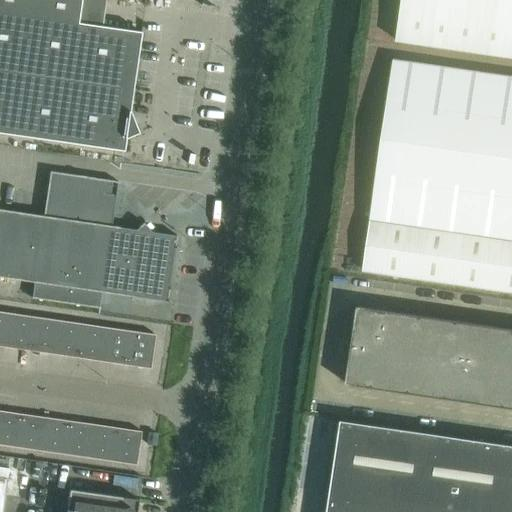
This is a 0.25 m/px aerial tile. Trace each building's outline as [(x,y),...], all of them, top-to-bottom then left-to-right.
[(0,0),(0,133),(124,151),(126,138),(138,133),(130,111),(141,33),(78,23),(81,0),(0,0)] [(511,0),(402,0),(397,41),(450,49),(511,57),(511,0)] [(511,78),(394,61),(363,271),(511,292),(511,78)] [(31,299),(99,308),(99,309),(102,293),(167,302),(177,236),(151,232),(143,223),(135,230),(111,226),(118,182),(117,182),(50,172),(43,216),(0,209),(0,277),(33,283),(31,299)] [(358,307),(353,346),(378,349),(384,311),(358,307)] [(384,311),(378,349),(403,353),(409,314),(384,311)] [(0,312),(0,346),(7,348),(11,314),(0,312)] [(11,314),(7,348),(30,351),(35,318),(11,314)] [(409,314),(403,353),(429,357),(434,318),(409,314)] [(35,318),(30,351),(54,355),(59,321),(35,318)] [(434,318),(429,357),(454,360),(460,322),(434,318)] [(59,321),(54,355),(78,358),(83,325),(59,321)] [(460,322),(454,360),(479,364),(485,325),(460,322)] [(83,325),(78,358),(102,362),(107,328),(83,325)] [(485,325),(479,364),(505,368),(510,329),(485,325)] [(107,328),(102,362),(125,365),(130,332),(107,328)] [(130,332),(125,365),(150,369),(155,335),(130,332)] [(353,346),(347,384),(372,388),(378,349),(353,346)] [(378,349),(372,388),(398,392),(403,353),(378,349)] [(403,353),(398,392),(423,396),(429,357),(403,353)] [(429,357),(423,396),(448,399),(454,360),(429,357)] [(454,360),(448,399),(474,403),(479,364),(454,360)] [(479,364),(474,403),(499,407),(505,368),(479,364)] [(511,369),(505,368),(499,407),(511,408),(511,369)] [(0,411),(0,445),(16,448),(21,414),(0,411)] [(21,414),(16,448),(40,451),(45,418),(21,414)] [(45,418),(40,451),(64,455),(69,421),(45,418)] [(511,511),(511,445),(342,420),(328,511),(511,511)] [(69,421),(64,455),(88,458),(93,425),(69,421)] [(93,425),(88,458),(112,461),(116,428),(93,425)] [(116,428),(112,461),(136,465),(141,432),(116,428)] [(157,434),(148,433),(146,444),(155,446),(157,434)] [(28,482),(25,508),(48,511),(51,485),(28,482)] [(66,511),(136,511),(138,500),(69,490),(66,511)]
